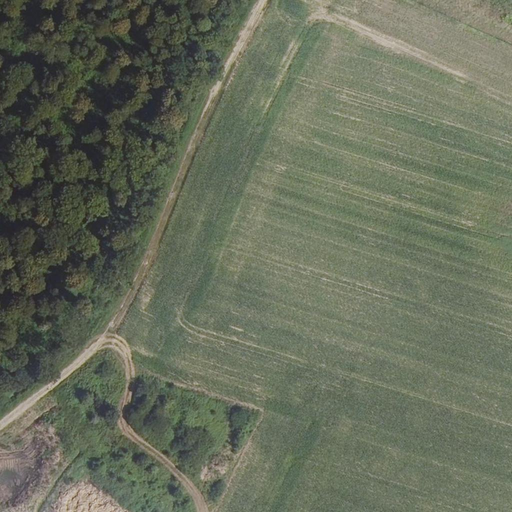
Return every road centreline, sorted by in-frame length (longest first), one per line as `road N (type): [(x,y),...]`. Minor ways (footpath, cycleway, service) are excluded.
road 1 (track): [(27,403),(80,362),(130,282),(171,173),(258,0)]
road 2 (track): [(0,239),(130,282)]
